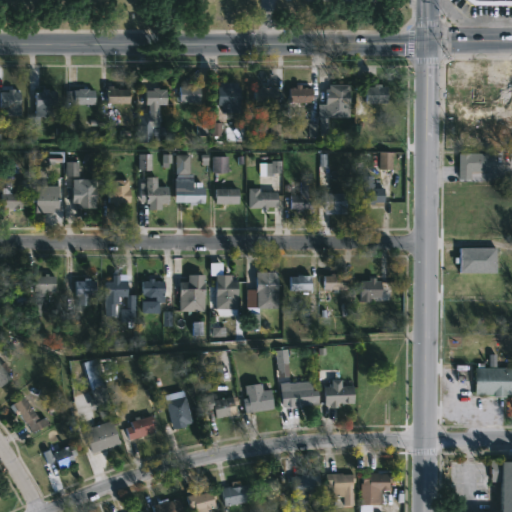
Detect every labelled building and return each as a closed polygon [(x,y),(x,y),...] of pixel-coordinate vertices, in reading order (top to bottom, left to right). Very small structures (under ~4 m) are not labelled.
[(487,65),(487,84),(511,84),(511,86),(511,120),(461,120),(461,102),(458,102),(458,84),(469,84),(475,84),(475,65),(487,65)] [(380,84),(380,87),(386,87),(386,103),(365,103),(365,87),(373,86),(373,84),(380,84)] [(196,85),(196,86),(198,86),(199,102),(178,102),(178,86),(196,85)] [(239,86),(238,112),(221,112),(221,103),(217,103),(217,85),(239,86)] [(350,85),(350,90),(352,90),(352,115),(350,115),(350,117),(328,117),(328,120),(318,120),(319,104),(326,104),(326,89),(330,89),(330,85),(350,85)] [(128,89),(128,103),(113,103),(113,105),(109,105),(109,103),(105,103),(105,86),(112,86),(112,88),(116,89),(128,89)] [(263,87),(275,88),(274,103),(254,103),(254,93),(252,93),(252,90),(254,90),(254,88),(259,88),(259,86),(263,86),(263,87)] [(157,87),(157,89),(165,89),(165,104),(144,105),(144,90),(151,90),(151,88),(157,87)] [(300,87),(311,88),(311,102),(288,102),(288,88),(300,87)] [(55,91),(54,107),(51,107),(51,117),(38,116),(37,128),(27,128),(27,116),(33,116),(34,91),(39,91),(40,88),(55,91)] [(87,88),(87,90),(93,90),(93,104),(64,103),(64,91),(87,88)] [(18,92),(18,109),(0,109),(0,92),(6,92),(6,89),(13,89),(13,92),(18,92)] [(150,142),(136,142),(136,113),(150,113),(150,142)] [(467,179),(457,179),(456,153),(490,153),(491,171),(469,172),(469,179),(467,179)] [(188,174),(188,158),(176,158),(176,174),(188,174)] [(371,174),(373,187),(371,189),(384,188),(385,202),(362,203),(361,174),(371,174)] [(156,177),(156,187),(167,187),(167,204),(160,204),(160,210),(147,210),(147,202),(138,202),(139,183),(144,183),(144,177),(156,177)] [(81,179),(81,187),(93,188),(93,208),(76,208),(76,202),(71,202),(71,179),(81,179)] [(127,180),(126,188),(129,189),(128,203),(118,202),(118,205),(106,203),(107,184),(109,184),(109,180),(127,180)] [(191,181),(191,188),(203,188),(203,202),(174,202),(174,187),(185,187),(185,181),(191,181)] [(289,209),(288,195),(299,195),(299,182),(310,182),(310,209),(289,209)] [(45,213),(35,213),(35,186),(59,186),(59,208),(54,208),(54,213),(45,213)] [(0,188),(9,188),(9,194),(20,194),(20,208),(6,209),(6,207),(0,207),(0,188)] [(258,188),(258,192),(276,192),(276,207),(273,207),(273,211),(259,210),(259,208),(247,208),(247,188),(258,188)] [(214,205),(238,205),(238,190),(214,190),(214,205)] [(329,214),(323,214),(323,193),(345,193),(345,214),(329,214)] [(493,274),(457,274),(457,248),(493,249),(493,274)] [(238,281),(237,309),(215,309),(216,276),(210,276),(211,263),(222,263),(222,275),(231,275),(231,281),(238,281)] [(46,273),(46,276),(54,276),(54,291),(43,292),(43,297),(36,297),(36,291),(32,291),(32,276),(43,276),(43,274),(46,273)] [(119,276),(119,282),(126,282),(125,295),(134,295),(134,323),(119,322),(119,309),(125,309),(125,296),(117,296),(117,304),(113,304),(113,316),(103,316),(104,281),(110,281),(111,275),(119,276)] [(203,311),(178,311),(178,282),(186,282),(186,275),(203,275),(203,311)] [(301,275),(310,275),(309,291),(288,291),(288,276),(296,276),(296,275),(301,275)] [(323,289),(322,275),(345,275),(345,289),(323,289)] [(22,276),(21,291),(0,290),(0,278),(11,279),(12,276),(22,276)] [(276,276),(276,308),(256,308),(256,293),(254,293),(254,276),(276,276)] [(89,278),(89,281),(95,281),(95,297),(87,296),(87,305),(77,305),(77,296),(73,296),(73,281),(82,281),(82,278),(89,278)] [(152,279),(152,281),(163,281),(162,302),(155,302),(155,313),(140,312),(140,281),(147,281),(147,279),(152,279)] [(382,283),(382,297),(371,297),(371,302),(360,302),(360,282),(382,283)] [(0,363),(2,362),(11,372),(7,375),(10,379),(0,386),(0,363)] [(485,363),(485,368),(511,368),(511,395),(505,395),(505,397),(493,397),(493,395),(473,395),(473,368),(477,368),(478,363),(485,363)] [(342,381),(342,386),(355,388),(354,404),(337,403),(337,408),(331,408),(331,405),(324,405),(323,387),(328,387),(328,384),(332,384),(332,380),(342,381)] [(260,383),(261,390),(269,389),(273,409),(244,414),(241,399),(246,398),(243,386),(260,383)] [(302,384),(302,388),(309,388),(310,396),(308,397),(308,406),(284,408),(283,395),(289,395),(288,390),(293,390),(292,385),(302,384)] [(211,397),(212,401),(231,397),(234,412),(228,413),(229,415),(215,418),(213,409),(203,411),(200,397),(211,395),(211,397)] [(22,397),(39,420),(43,417),(48,424),(32,436),(15,412),(13,413),(8,407),(22,397)] [(188,398),(192,416),(188,417),(190,424),(175,428),(173,418),(163,420),(160,408),(168,406),(169,410),(179,408),(177,401),(188,398)] [(147,416),(152,432),(128,440),(124,428),(130,426),(129,422),(133,421),(132,418),(137,416),(138,419),(147,416)] [(97,451),(90,454),(82,431),(110,420),(118,443),(97,451)] [(76,454),(70,457),(74,463),(59,471),(53,460),(46,464),(40,453),(47,449),(50,455),(51,455),(50,453),(70,443),(76,454)] [(499,460),(499,462),(511,462),(511,511),(500,511),(500,482),(489,482),(489,460),(499,460)] [(334,473),(335,476),(353,475),(354,483),(351,483),(352,502),(342,503),(342,497),(332,497),(331,487),(321,487),(320,474),(334,473)] [(378,473),(401,474),(401,492),(387,492),(387,503),(381,503),(381,505),(359,505),(359,483),(361,483),(361,473),(378,473)] [(307,475),(307,477),(318,476),(319,493),(303,494),(304,501),(298,502),(298,501),(294,501),(293,495),(292,496),(290,477),(307,475)] [(269,498),(262,496),(258,489),(260,482),(267,477),(274,479),(279,486),(277,494),(269,498)] [(239,480),(240,486),(248,484),(251,501),(223,506),(223,505),(220,505),(219,502),(222,501),(219,488),(230,486),(230,482),(239,480)] [(211,489),(214,500),(211,500),(213,508),(206,510),(206,511),(196,511),(195,507),(187,509),(184,496),(206,493),(205,491),(211,489)] [(178,499),(181,511),(151,511),(150,506),(156,504),(156,502),(166,499),(167,502),(178,499)]
